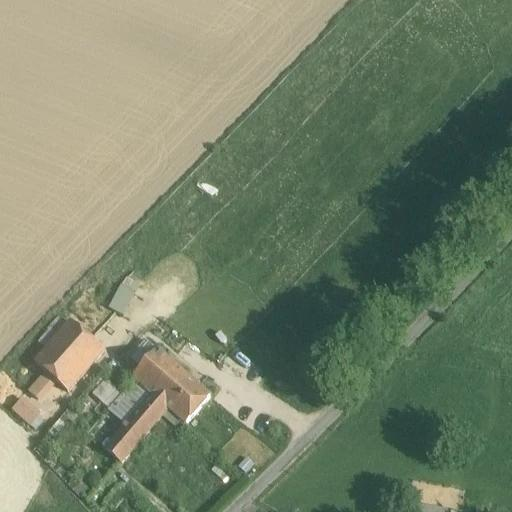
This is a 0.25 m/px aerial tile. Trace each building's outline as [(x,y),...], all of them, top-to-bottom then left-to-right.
[(124,284),(110,308),(125,317),(139,293),(124,284)] [(70,323),(32,364),(65,395),(104,353),(70,323)] [(210,399),(157,352),(133,380),(138,383),(168,410),(186,426),(210,399)] [(152,396),(138,383),(104,422),(119,435),(152,396)] [(25,396),(12,410),(32,429),(46,414),(25,396)] [(119,435),(105,450),(121,463),(168,410),(152,396),(119,435)]
